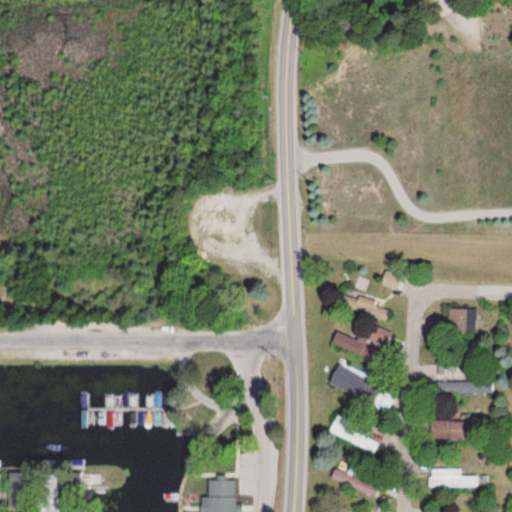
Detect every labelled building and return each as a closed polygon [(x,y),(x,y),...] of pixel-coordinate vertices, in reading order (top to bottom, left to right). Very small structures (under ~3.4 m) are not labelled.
[(219,218),(199,214),(197,227),(217,231),(219,218)] [(349,296),(345,311),(388,321),(392,306),(349,296)] [(476,333),(476,310),(451,310),(451,333),(476,333)] [(359,340),(336,332),(332,344),(381,361),(391,332),(364,323),(359,340)] [(440,394),(491,394),(491,379),(440,379),(440,394)] [(375,405),(392,411),(398,395),(381,389),(375,405)] [(341,412),(331,428),(376,455),(385,439),(341,412)] [(433,439),(469,439),(469,422),(433,422),(433,439)] [(383,478),(335,465),(330,481),(378,495),(383,478)] [(461,475),(461,468),(430,468),(430,487),(479,487),(479,475),(461,475)] [(199,511),(234,511),(234,479),(207,479),(207,498),(199,498),(199,511)]
